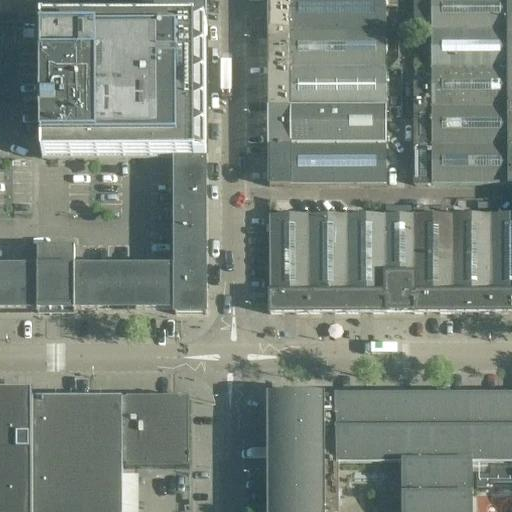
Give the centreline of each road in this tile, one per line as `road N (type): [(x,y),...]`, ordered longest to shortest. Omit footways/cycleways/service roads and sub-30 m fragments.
road 1 (unclassified): [(232,362),(232,0)]
road 2 (unclassified): [(232,362),(511,358)]
road 3 (unclassified): [(0,359),(232,362)]
road 4 (unclassified): [(231,511),(232,362)]
